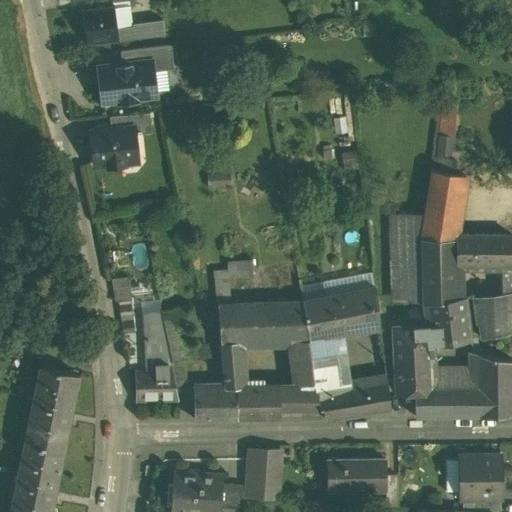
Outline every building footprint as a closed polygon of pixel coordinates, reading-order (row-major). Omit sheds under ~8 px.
[(114,7),(83,11),(87,43),(118,39),(117,31),(114,7)] [(162,19),(132,23),(133,29),(134,37),(163,33),(162,19)] [(133,29),(117,31),(118,39),(134,37),(133,29)] [(171,45),(120,51),(122,64),(151,60),(153,71),(167,70),(174,69),(171,45)] [(122,64),(102,66),(104,84),(100,85),(102,101),(118,100),(118,104),(137,101),(137,94),(155,92),(153,71),(151,60),(122,64)] [(167,70),(153,71),(155,92),(169,90),(167,70)] [(473,80),(441,84),(443,99),(475,95),(473,80)] [(149,113),(109,116),(110,129),(133,127),(134,134),(151,132),(149,113)] [(110,129),(91,131),(94,162),(107,160),(107,164),(124,162),(123,154),(136,153),(134,134),(133,127),(110,129)] [(452,137),(440,136),(438,155),(450,156),(452,137)] [(465,175),(431,170),(420,238),(456,239),(456,235),(465,175)] [(511,236),(456,235),(456,239),(457,265),(511,266),(511,236)] [(456,239),(420,238),(420,254),(421,275),(422,304),(427,304),(427,303),(458,298),(457,265),(456,239)] [(420,254),(406,254),(406,276),(421,275),(420,254)] [(115,297),(131,296),(130,276),(115,276),(115,297)] [(375,287),(302,301),(307,330),(308,339),(380,327),(375,287)] [(458,298),(427,303),(427,304),(430,325),(432,344),(470,339),(465,297),(458,298)] [(511,299),(511,297),(471,302),(475,325),(478,325),(480,338),(511,333),(511,299)] [(302,301),(217,303),(221,342),(238,342),(291,341),(307,330),(302,301)] [(162,312),(169,349),(193,346),(185,306),(161,311),(162,312)] [(162,312),(143,314),(147,373),(136,373),(136,400),(178,399),(174,375),(171,363),(169,349),(162,312)] [(133,315),(121,317),(124,331),(134,330),(133,315)] [(430,325),(394,327),(397,377),(399,394),(413,393),(413,386),(431,386),(432,386),(428,344),(432,344),(430,325)] [(308,339),(307,330),(291,341),(297,386),(300,386),(301,407),(319,407),(316,389),(311,358),(308,339)] [(242,387),(238,342),(221,342),(224,387),(236,387),(242,387)] [(193,346),(169,349),(171,363),(180,362),(209,358),(208,344),(193,346)] [(337,353),(311,358),(316,389),(344,384),(337,353)] [(511,359),(472,353),(476,386),(478,386),(479,416),(507,415),(511,412),(511,359)] [(182,374),(180,362),(171,363),(174,375),(182,374)] [(78,374),(39,366),(24,442),(63,450),(78,374)] [(182,374),(174,375),(178,399),(179,402),(194,400),(193,388),(187,387),(186,374),(182,374)] [(344,384),(316,389),(319,407),(322,407),(324,418),(390,408),(386,377),(344,384)] [(280,386),(242,387),(236,387),(237,419),(280,418),(280,408),(280,386)] [(297,386),(280,386),(280,408),(301,407),(300,386),(297,386)] [(432,386),(431,386),(413,386),(413,393),(415,417),(479,416),(478,386),(476,386),(432,386)] [(224,387),(193,388),(194,400),(194,420),(237,419),(236,387),(224,387)] [(50,511),(63,450),(24,442),(9,511),(50,511)] [(278,448),(246,447),(244,498),(276,499),(278,448)] [(500,497),(499,457),(463,457),(464,497),(465,497),(482,497),(499,497),(500,497)] [(383,458),(328,462),(329,492),(385,490),(383,458)] [(223,475),(172,472),(170,511),(176,511),(220,511),(221,506),(222,483),(223,475)] [(242,484),(222,483),(221,506),(241,507),(242,484)] [(499,511),(499,497),(482,497),(482,501),(470,501),(470,511),(499,511)]
